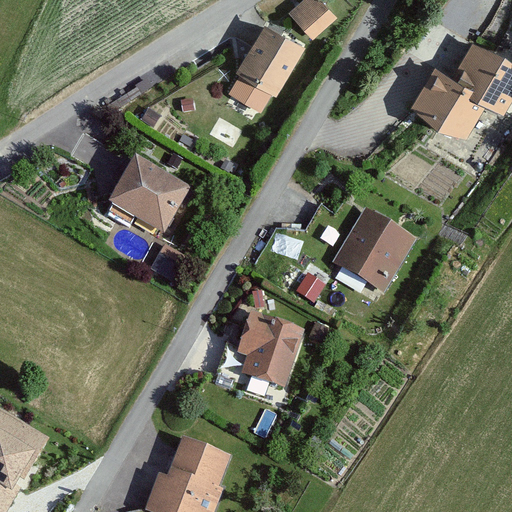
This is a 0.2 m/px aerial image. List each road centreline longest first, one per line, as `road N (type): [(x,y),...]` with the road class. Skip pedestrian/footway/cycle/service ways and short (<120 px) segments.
road 1 (residential): [(388,0),(93,511)]
road 2 (unclassified): [(0,148),(233,0)]
